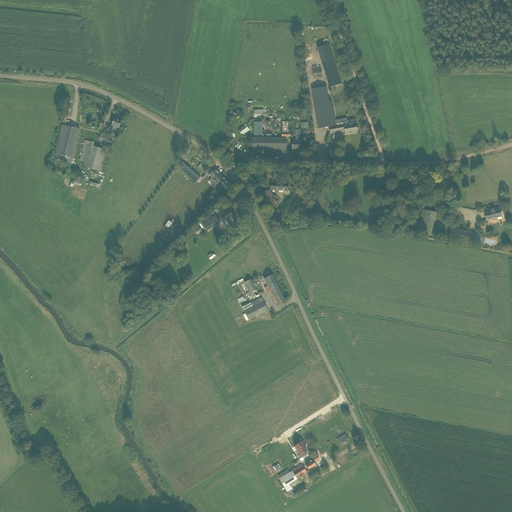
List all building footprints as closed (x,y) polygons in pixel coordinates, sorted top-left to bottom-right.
[(322,64),(326,76),(329,88),(341,84),(329,44),(317,47),(322,64)] [(312,67),(314,76),(323,74),(321,65),(312,67)] [(318,129),(329,127),(330,134),(340,132),(339,125),(336,126),(333,106),(330,106),(326,87),(311,89),(318,129)] [(114,119),(112,123),(109,131),(112,133),(114,127),(118,129),(121,121),(114,119)] [(347,124),(339,125),(339,127),(340,132),(344,131),(345,134),(358,132),(357,127),(356,124),(355,119),(347,121),(347,124)] [(254,135),(263,135),(263,122),(254,121),(254,135)] [(73,157),(80,129),(62,125),(55,154),(72,159),(73,157)] [(113,137),(101,133),(99,139),(111,144),(113,137)] [(292,149),(300,149),(300,142),(300,137),(295,137),(295,142),(292,142),(292,149)] [(252,144),(252,149),(264,149),(273,149),(285,149),(286,144),(286,139),(252,139),(252,144)] [(84,141),(79,160),(84,161),(83,167),(101,171),(104,155),(105,150),(103,150),(92,147),(93,143),(84,141)] [(104,143),(103,148),(111,151),(113,146),(104,143)] [(205,176),(187,160),(180,167),(198,184),(205,176)] [(230,186),(215,169),(210,173),(213,178),(223,191),(230,186)] [(270,190),(288,191),(288,180),(271,180),(270,190)] [(200,188),(204,192),(210,187),(206,182),(200,188)] [(272,197),(269,190),(262,194),(271,209),(277,205),(276,202),(278,201),(275,196),(272,197)] [(487,220),(502,216),(500,207),(485,211),(487,220)] [(423,210),(422,215),(419,230),(426,231),(431,233),(436,213),(423,210)] [(237,222),(232,212),(222,219),(224,222),(226,220),(230,226),(237,222)] [(214,213),(201,222),(207,230),(219,222),(214,213)] [(483,234),(451,228),(449,239),(481,244),(483,234)] [(268,277),(264,279),(264,280),(267,286),(264,288),(266,293),(268,292),(269,293),(270,292),(276,305),(280,302),(285,300),(272,275),(268,277)] [(243,279),(231,284),(232,287),(244,282),(243,279)] [(251,280),(245,283),(250,294),(257,290),(251,280)] [(263,302),(244,311),(248,321),(268,311),(263,302)] [(339,443),(348,438),(345,434),(336,439),(339,443)] [(301,442),(294,446),(299,455),(298,456),(300,459),(304,456),(308,454),(306,451),(307,451),(301,442)] [(283,455),(279,457),(285,466),(296,460),(294,457),(287,461),(283,455)] [(317,456),(312,458),(305,463),(306,464),(305,465),(309,471),(316,467),(314,463),(319,460),(317,456)] [(279,479),(284,487),(296,480),(306,473),(301,465),(291,471),(279,479)]
